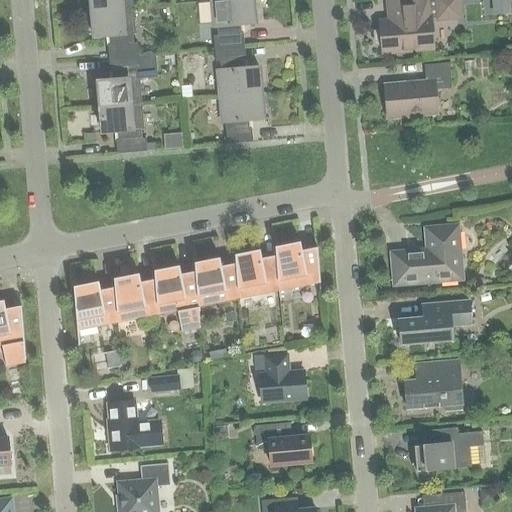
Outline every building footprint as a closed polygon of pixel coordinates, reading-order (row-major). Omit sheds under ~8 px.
[(90,0),(91,12),(133,9),(132,0),(90,0)] [(255,24),(252,0),(230,0),(208,2),(210,28),(213,28),(214,37),(210,37),(211,50),(244,47),(243,34),(240,35),(240,25),(255,24)] [(379,30),(374,33),(375,44),(381,47),(380,47),(381,47),(381,53),(425,49),(433,49),(432,34),(431,19),(436,18),(437,22),(462,20),(460,0),(431,0),(427,0),(426,0),(413,0),(387,2),(387,4),(388,22),(379,23),(379,29),(379,30)] [(107,46),(108,59),(138,56),(137,44),(133,44),(132,35),(135,34),(133,9),(91,12),(94,38),(109,37),(110,46),(107,46)] [(214,72),(216,98),(261,94),(259,68),(244,69),(243,60),(245,60),(244,47),(211,50),(212,63),(216,63),(217,72),(214,72)] [(98,82),(100,108),(141,104),(139,80),(158,78),(156,55),(138,57),(138,56),(108,59),(109,72),(112,72),(113,81),(98,82)] [(387,119),(436,114),(434,90),(451,89),(449,64),(424,66),(425,83),(384,86),(387,119)] [(221,123),(223,145),(252,143),(251,130),(249,130),(248,121),(263,120),(261,94),(216,98),(218,124),(221,123)] [(116,142),(117,155),(146,152),(145,139),(141,140),(141,130),(144,130),(141,104),(100,108),(102,134),(117,132),(118,142),(116,142)] [(96,135),(83,136),(84,145),(97,144),(96,135)] [(395,284),(460,279),(456,228),(427,230),(428,252),(393,255),(395,284)] [(275,248),(275,256),(278,291),(318,283),(320,305),(321,305),(317,248),(301,251),(300,243),(275,248)] [(234,255),(235,264),(238,299),(278,291),(275,256),(261,259),(259,250),(234,255)] [(194,263),(195,272),(198,307),(238,299),(235,264),(221,267),(219,258),(194,263)] [(179,266),(154,271),(154,280),(157,315),(198,307),(195,272),(181,275),(179,266)] [(113,279),(114,288),(117,323),(157,315),(154,280),(140,283),(139,274),(113,279)] [(80,352),(78,330),(117,323),(114,288),(100,291),(98,282),(73,287),(78,352),(80,352)] [(4,301),(0,301),(0,346),(22,342),(24,363),(25,363),(21,307),(5,310),(4,301)] [(401,346),(452,341),(451,327),(470,325),(468,301),(428,305),(430,318),(398,320),(401,346)] [(192,353),(190,357),(191,362),(195,364),(200,363),(202,359),(201,354),(197,351),(192,353)] [(265,402),(305,399),(303,372),(284,374),(284,367),(288,367),(287,355),(255,358),(256,370),(264,369),(265,375),(262,376),(265,402)] [(461,405),(462,405),(458,361),(414,365),(416,381),(404,382),(406,410),(444,406),(444,412),(462,410),(461,405)] [(178,376),(150,379),(151,393),(179,390),(178,376)] [(136,424),(134,401),(108,404),(112,452),(138,449),(138,447),(156,446),(154,422),(136,424)] [(270,467),(311,463),(309,436),(286,438),(285,424),(255,427),(257,450),(269,449),(270,467)] [(228,428),(213,429),(214,439),(229,438),(228,428)] [(468,448),(483,446),(481,432),(457,434),(457,429),(423,432),(425,446),(413,447),(415,464),(413,465),(412,465),(411,465),(417,480),(433,479),(432,471),(470,467),(468,448)] [(8,438),(0,439),(0,466),(10,466),(8,438)] [(117,483),(119,506),(117,506),(117,511),(157,511),(156,487),(170,486),(168,464),(140,467),(141,481),(117,483)] [(493,490),(480,491),(480,504),(494,503),(493,490)] [(465,511),(464,493),(440,495),(441,507),(415,509),(414,511),(465,511)] [(296,498),(261,502),(262,511),(315,511),(315,509),(297,510),(296,498)] [(10,511),(9,501),(0,502),(0,511),(10,511)]
